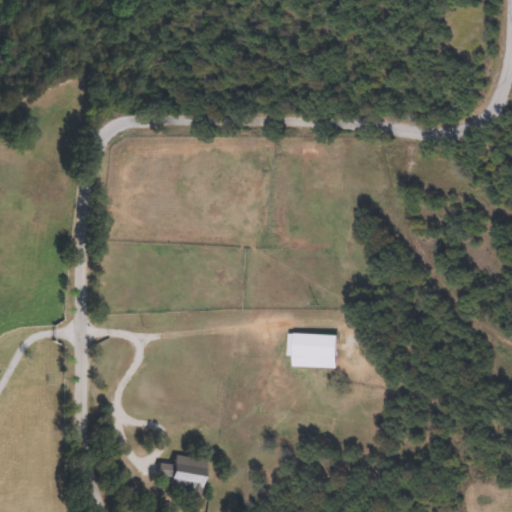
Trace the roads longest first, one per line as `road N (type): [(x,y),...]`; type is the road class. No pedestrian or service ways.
road 1 (residential): [(99,511),(87,488),(74,332),(100,139),(130,123),(162,120),(389,134),(484,93),(505,0)]
road 2 (residential): [(511,423),(484,415),(428,348),(383,221),(389,134)]
